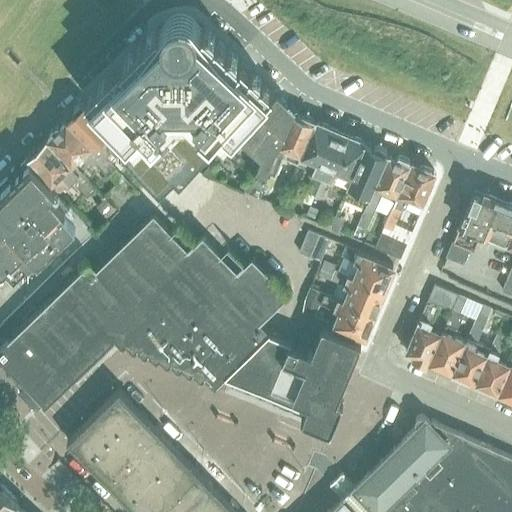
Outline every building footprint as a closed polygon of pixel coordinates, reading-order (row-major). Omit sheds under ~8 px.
[(0,0),(0,141),(119,22),(118,21),(97,0),(0,0)] [(98,85),(86,97),(88,99),(127,139),(134,146),(119,160),(159,200),(173,186),(179,192),(233,133),(265,99),(272,92),(273,90),(263,80),(261,79),(261,75),(258,71),(254,71),(252,70),(240,59),(238,57),(237,52),(233,49),(229,49),(227,47),(216,36),(215,32),(211,27),(206,28),(204,25),(203,26),(198,20),(195,17),(193,14),(191,13),(188,12),(186,11),(183,10),(181,10),(179,10),(178,10),(177,11),(175,11),(174,12),(173,12),(172,13),(170,14),(169,15),(168,16),(167,17),(164,21),(163,23),(160,27),(158,26),(156,28),(152,28),(147,32),(147,37),(146,38),(136,47),(134,50),(130,50),(125,54),(125,58),(110,73),(108,75),(104,75),(99,79),(99,84),(98,85)] [(249,192),(259,196),(263,184),(292,112),(287,107),(287,103),(280,96),(276,97),(274,95),(238,133),(262,156),(255,172),(257,172),(249,192)] [(74,112),(67,118),(109,161),(117,153),(102,138),(112,128),(111,127),(86,101),(84,102),(78,103),(74,107),(74,112)] [(292,112),(263,184),(273,188),(285,157),(299,163),(315,121),(314,121),(312,117),(305,114),(300,115),(292,112)] [(48,136),(47,138),(79,170),(87,162),(87,158),(90,156),(108,174),(108,173),(115,167),(109,161),(67,118),(59,126),(54,127),(48,132),(48,136)] [(317,122),(315,121),(299,163),(313,169),(312,170),(318,173),(317,176),(312,178),(303,200),(311,204),(316,193),(340,132),(332,129),(331,124),(321,120),(317,122)] [(349,135),(340,132),(316,193),(324,196),(328,186),(326,181),(328,178),(334,180),(335,178),(348,183),(365,142),(363,138),(352,133),(349,135)] [(28,155),(26,157),(59,190),(71,178),(87,194),(95,186),(79,170),(47,138),(38,146),(34,147),(28,152),(28,155)] [(374,146),(365,142),(348,183),(343,195),(366,205),(389,149),(388,149),(386,147),(378,144),(374,146)] [(409,157),(389,149),(366,205),(358,223),(367,227),(383,190),(396,196),(411,161),(409,157)] [(59,190),(26,157),(19,164),(16,163),(7,172),(7,175),(0,181),(0,281),(5,271),(13,280),(34,260),(38,264),(54,249),(53,247),(58,242),(60,243),(76,227),(61,213),(72,203),(59,190)] [(419,164),(411,161),(396,196),(384,224),(392,227),(400,209),(396,207),(398,203),(404,205),(407,197),(423,203),(436,173),(433,167),(422,162),(419,164)] [(115,167),(108,173),(119,185),(126,178),(115,167)] [(501,245),(507,242),(511,230),(511,200),(510,200),(505,202),(498,199),(497,195),(490,192),(485,193),(481,192),(481,193),(474,191),(446,254),(462,260),(469,246),(473,247),(480,232),(490,236),(494,242),(501,245)] [(34,377),(33,376),(25,383),(19,389),(29,399),(36,392),(44,401),(43,402),(45,404),(116,335),(122,341),(121,342),(123,344),(126,341),(134,349),(138,346),(145,354),(149,350),(157,358),(160,355),(168,363),(171,360),(179,368),(183,364),(190,372),(194,369),(202,377),(205,374),(215,384),(217,382),(216,381),(225,373),(226,373),(270,330),(266,327),(260,320),(289,292),(252,254),(238,268),(203,232),(189,246),(154,210),(96,267),(90,259),(19,327),(51,360),(34,377)] [(335,214),(330,226),(339,230),(344,218),(335,214)] [(299,250),(310,255),(319,233),(308,228),(299,250)] [(382,229),(375,245),(400,256),(407,239),(382,229)] [(511,268),(502,292),(511,296),(511,295),(511,230),(507,242),(511,243),(511,268)] [(319,233),(310,255),(321,260),(330,238),(319,233)] [(353,275),(383,288),(388,286),(392,276),(390,271),(393,264),(346,244),(341,255),(358,263),(353,275)] [(335,268),(337,263),(324,258),(323,263),(335,268)] [(353,275),(335,268),(323,263),(318,273),(331,278),(342,283),(336,296),(373,312),(373,311),(378,310),(382,300),(380,295),(383,288),(353,275)] [(423,362),(430,360),(443,331),(431,325),(440,303),(453,309),(460,292),(435,282),(407,350),(413,353),(412,357),(423,362)] [(373,312),(336,296),(310,285),(300,309),(315,315),(321,301),(339,309),(333,323),(363,336),(368,333),(372,323),(370,318),(373,312)] [(452,370),(453,370),(468,338),(456,333),(464,314),(460,312),(467,295),(460,292),(453,309),(443,331),(430,360),(437,363),(438,368),(446,371),(452,370)] [(474,379),(476,380),(491,347),(477,341),(489,314),(492,306),(483,302),(468,338),(453,370),(461,374),(462,378),(469,381),(474,379)] [(270,330),(226,373),(226,374),(330,417),(361,341),(323,325),(312,351),(291,342),(292,340),(271,331),(270,330)] [(0,345),(0,357),(25,383),(33,376),(34,377),(51,360),(19,327),(12,334),(15,336),(10,341),(8,338),(0,345)] [(497,390),(499,391),(511,362),(511,360),(500,355),(507,339),(502,337),(504,333),(498,331),(491,347),(476,380),(484,384),(486,389),(492,391),(497,390)] [(511,362),(499,391),(506,394),(508,399),(511,400),(511,362)] [(240,511),(120,388),(67,439),(138,511),(240,511)] [(511,511),(511,454),(492,446),(492,445),(487,442),(486,443),(464,434),(465,433),(459,430),(459,431),(437,422),(438,421),(432,418),(430,420),(425,415),(424,414),(423,414),(422,414),(420,414),(418,414),(417,415),(416,416),(416,417),(416,419),(415,420),(416,420),(416,422),(417,423),(409,432),(409,431),(407,433),(401,439),(402,439),(396,445),(395,444),(394,446),(394,447),(383,458),(382,457),(380,459),(381,460),(369,471),(369,470),(367,472),(367,473),(356,484),(355,483),(354,485),(342,472),(332,481),(330,484),(342,496),(357,511),(511,511)] [(0,511),(4,511),(18,499),(0,481),(0,511)] [(357,511),(342,496),(340,498),(341,498),(329,510),(329,509),(327,511),(326,511),(357,511)] [(31,511),(18,499),(4,511),(31,511)]
